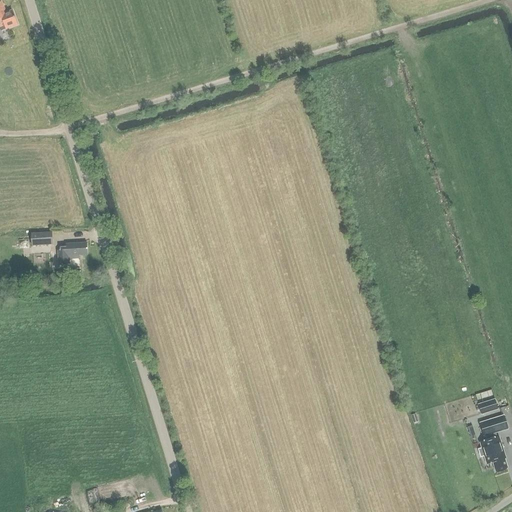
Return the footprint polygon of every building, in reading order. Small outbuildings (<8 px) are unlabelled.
[(0,0),(0,28),(1,31),(18,25),(14,12),(8,15),(2,0),(0,0)] [(53,245),(52,232),(31,233),(31,246),(53,245)] [(78,256),(87,255),(85,243),(64,245),(65,252),(57,252),(58,270),(69,269),(68,260),(79,259),(78,256)] [(476,395),(480,404),(496,398),(493,389),(476,395)] [(481,415),(498,410),(495,400),(478,405),(481,415)] [(485,436),(487,441),(480,443),(482,449),(478,450),(481,457),(484,456),(487,465),(493,463),(495,472),(507,468),(504,459),(506,459),(504,454),(503,450),(499,437),(497,438),(495,433),(508,429),(504,416),(480,423),(484,437),(485,436)]
